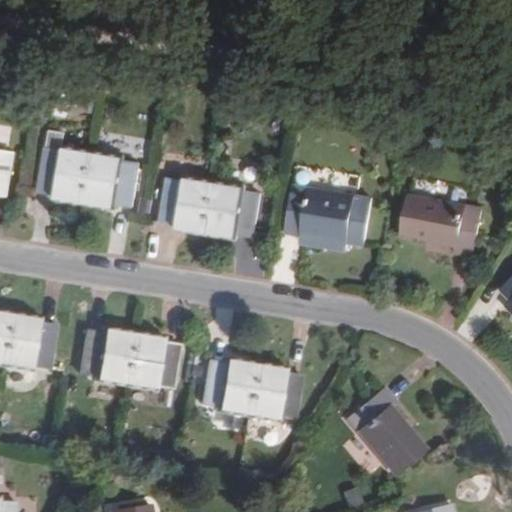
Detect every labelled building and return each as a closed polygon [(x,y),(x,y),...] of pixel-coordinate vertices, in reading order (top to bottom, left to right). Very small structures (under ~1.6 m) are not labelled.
[(56,198),(82,202),(91,152),(64,147),(63,150),(46,147),(38,192),(57,194),(56,198)] [(0,148),(0,194),(7,196),(15,150),(0,148)] [(122,160),(122,158),(91,152),(82,202),(114,207),(115,205),(132,207),(140,163),(122,160)] [(184,180),(167,177),(159,221),(178,224),(178,227),(204,231),(212,181),(185,177),(184,180)] [(469,189),(412,179),(401,235),(455,244),(453,252),(474,255),(483,208),(466,205),(469,189)] [(243,190),(244,187),(212,181),(204,231),(236,237),(237,234),(253,237),(261,193),(243,190)] [(373,197),(293,182),(286,232),(300,234),(348,242),(365,244),(373,197)] [(299,244),(347,251),(348,242),(300,234),(299,244)] [(511,277),(501,288),(511,298),(511,277)] [(0,361),(8,314),(0,312),(0,361)] [(39,318),(8,314),(0,361),(0,363),(32,370),(33,366),(50,369),(57,324),(39,322),(39,318)] [(97,377),(97,380),(122,384),(131,333),(105,329),(104,332),(86,329),(79,374),(97,377)] [(164,339),(131,333),(122,384),(156,390),(156,386),(174,389),(181,345),(164,342),(164,339)] [(227,359),(227,362),(208,360),(202,404),(219,407),(218,411),(244,415),(252,364),(227,359)] [(285,373),(286,369),(252,364),(244,415),(277,420),(278,417),(296,420),(303,375),(285,373)] [(396,401),(384,387),(347,418),(395,475),(426,449),(391,406),(396,401)] [(251,420),(249,436),(268,438),(270,422),(251,420)] [(360,434),(348,443),(362,464),(374,455),(360,434)] [(0,501),(0,511),(15,511),(16,502),(0,501)] [(452,511),(451,503),(416,511),(452,511)]
